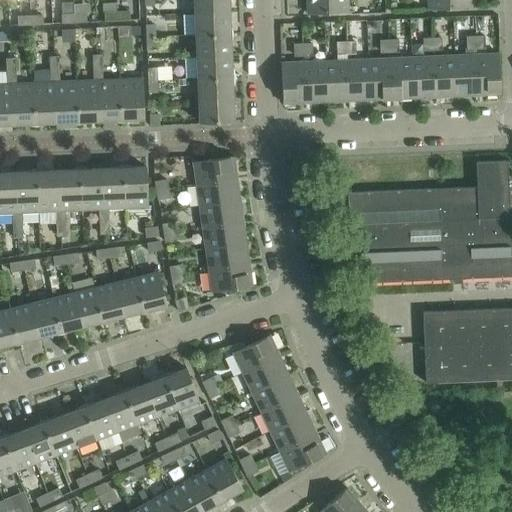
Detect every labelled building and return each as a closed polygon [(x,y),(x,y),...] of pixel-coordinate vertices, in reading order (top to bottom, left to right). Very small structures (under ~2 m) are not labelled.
[(228,0),(194,0),(195,14),(229,12),(228,0)] [(307,0),(308,14),(349,12),(348,0),(307,0)] [(428,0),(429,9),(469,8),(469,0),(428,0)] [(117,3),(103,4),(103,13),(105,13),(117,12),(117,3)] [(118,21),(117,12),(105,13),(106,21),(118,21)] [(129,12),(117,12),(118,21),(130,20),(129,12)] [(229,12),(195,14),(196,35),(230,34),(229,12)] [(74,23),(74,14),(62,15),(62,23),(74,23)] [(86,14),(74,14),(74,23),(87,22),(86,14)] [(31,25),(30,16),(18,17),(19,25),(31,25)] [(42,16),(30,16),(31,25),(43,24),(42,16)] [(146,25),(147,38),(155,37),(155,25),(146,25)] [(130,26),(118,27),(118,36),(130,35),(130,26)] [(230,34),(196,35),(197,57),(231,55),(230,34)] [(484,36),(476,37),(476,49),(483,49),(485,46),(484,36)] [(155,37),(147,38),(147,50),(156,49),(155,37)] [(476,49),(476,37),(467,37),(467,47),(469,49),(476,49)] [(433,51),(432,38),(423,39),(424,49),(426,51),(433,51)] [(441,38),(432,38),(433,51),(440,50),(442,48),(441,38)] [(390,53),(389,40),(380,41),(381,51),(383,53),(390,53)] [(398,40),(389,40),(390,53),(397,52),(399,50),(398,40)] [(347,54),(346,42),(337,43),(338,53),(340,55),(347,54)] [(355,42),(346,42),(347,54),(354,54),(355,52),(355,42)] [(303,56),(303,44),(294,44),(294,55),(297,57),(303,56)] [(312,44),(303,44),(303,56),(310,56),(312,54),(312,44)] [(499,53),(476,54),(478,95),(501,95),(499,53)] [(476,54),(455,55),(457,96),(478,95),(476,54)] [(101,55),(97,55),(93,56),(93,68),(102,68),(101,55)] [(231,55),(197,57),(198,79),(232,77),(231,55)] [(455,55),(433,56),(435,97),(457,96),(455,55)] [(433,56),(412,57),(413,98),(435,97),(433,56)] [(58,57),(54,57),(50,57),(50,70),(59,69),(58,57)] [(412,57),(390,58),(392,99),(413,98),(412,57)] [(390,58),(368,59),(370,100),(392,99),(390,58)] [(15,59),(11,59),(6,59),(7,72),(15,71),(15,59)] [(368,59),(347,60),(349,101),(370,100),(368,59)] [(347,60),(325,61),(327,102),(349,101),(347,60)] [(325,61),(304,62),(306,103),(327,102),(325,61)] [(306,103),(304,62),(281,63),(283,104),(306,103)] [(102,68),(93,68),(94,80),(98,80),(100,121),(122,120),(120,79),(102,80),(102,68)] [(148,69),(149,81),(157,80),(157,68),(148,69)] [(59,69),(50,70),(51,82),(55,82),(57,123),(78,122),(77,81),(59,82),(59,69)] [(15,71),(7,72),(7,84),(12,84),(13,125),(35,124),(34,83),(16,84),(15,71)] [(232,77),(198,79),(199,100),(233,99),(232,77)] [(142,78),(120,79),(122,120),(144,119),(142,78)] [(98,80),(94,80),(77,81),(78,122),(100,121),(98,80)] [(157,80),(149,81),(149,93),(158,92),(157,80)] [(55,82),(51,82),(34,83),(35,124),(57,123),(55,82)] [(12,84),(7,84),(0,84),(0,125),(13,125),(12,84)] [(233,99),(199,100),(200,123),(234,121),(233,99)] [(159,115),(150,115),(151,127),(159,126),(159,115)] [(193,162),(197,185),(237,179),(234,156),(193,162)] [(351,284),(452,280),(511,277),(511,175),(508,176),(508,161),(476,162),(477,187),(347,193),(351,284)] [(146,167),(124,168),(125,209),(148,208),(146,167)] [(124,168),(102,169),(104,209),(108,209),(125,209),(124,168)] [(102,169),(80,170),(82,210),(99,210),(100,222),(109,222),(108,209),(104,209),(102,169)] [(80,170),(59,171),(61,211),(65,211),(82,210),(80,170)] [(37,171),(15,172),(17,213),(21,213),(39,212),(37,171)] [(59,171),(37,171),(39,212),(56,211),(57,224),(66,224),(65,211),(61,211),(59,171)] [(15,172),(0,173),(0,213),(13,213),(13,226),(22,225),(21,213),(17,213),(15,172)] [(237,179),(197,185),(200,206),(240,200),(237,179)] [(155,182),(156,191),(169,189),(167,180),(155,182)] [(169,189),(156,191),(158,200),(170,198),(169,189)] [(240,200),(200,206),(203,227),(243,222),(240,200)] [(101,234),(109,234),(109,222),(100,222),(101,234)] [(162,224),(164,233),(176,231),(174,222),(162,224)] [(243,222),(203,227),(206,249),(246,243),(243,222)] [(57,236),(66,236),(66,224),(57,224),(57,236)] [(14,238),(23,238),(22,225),(13,226),(14,238)] [(146,228),(147,237),(159,235),(158,227),(146,228)] [(176,231),(164,233),(165,242),(177,240),(176,231)] [(160,241),(148,243),(149,252),(161,250),(160,241)] [(246,243),(206,249),(209,270),(249,264),(246,243)] [(121,247),(109,249),(110,257),(122,256),(121,247)] [(110,257),(109,249),(97,251),(98,259),(110,257)] [(78,253),(66,255),(67,264),(79,262),(78,253)] [(67,264),(66,255),(54,257),(55,265),(67,264)] [(35,260),(23,262),(24,270),(36,268),(35,260)] [(24,270),(23,262),(11,263),(12,272),(24,270)] [(249,264),(209,270),(212,293),(253,287),(249,264)] [(170,267),(171,276),(183,274),(182,265),(170,267)] [(159,272),(137,278),(145,311),(167,306),(159,272)] [(183,274),(171,276),(173,285),(185,283),(183,274)] [(137,278),(116,283),(124,316),(145,311),(137,278)] [(116,283),(95,288),(103,322),(124,316),(116,283)] [(95,288),(74,293),(82,327),(103,322),(95,288)] [(74,293),(53,299),(61,332),(82,327),(74,293)] [(186,298),(175,301),(179,312),(189,308),(186,298)] [(53,299),(32,304),(40,337),(61,332),(53,299)] [(32,304),(10,309),(19,343),(40,337),(32,304)] [(511,308),(423,312),(424,343),(426,383),(511,379),(511,308)] [(10,309),(0,311),(0,347),(19,343),(10,309)] [(233,353),(243,373),(280,356),(270,335),(233,353)] [(280,356),(243,373),(252,393),(289,375),(280,356)] [(187,369),(166,377),(178,409),(199,401),(187,369)] [(289,375),(252,393),(261,412),(298,395),(289,375)] [(166,377),(146,384),(158,417),(178,409),(166,377)] [(202,382),(206,390),(217,385),(214,377),(202,382)] [(146,384),(125,392),(138,424),(158,417),(146,384)] [(217,385),(206,390),(210,398),(221,393),(217,385)] [(125,392),(105,400),(117,432),(138,424),(125,392)] [(298,395),(261,412),(270,432),(307,414),(298,395)] [(105,400),(85,407),(97,440),(117,432),(105,400)] [(85,407),(65,415),(77,447),(97,440),(85,407)] [(307,414),(270,432),(280,451),(316,434),(307,414)] [(65,415),(44,423),(56,455),(77,447),(65,415)] [(221,421),(225,429),(236,424),(232,416),(221,421)] [(202,422),(206,430),(216,425),(213,417),(202,422)] [(44,423),(24,430),(36,463),(56,455),(44,423)] [(236,424),(225,429),(229,438),(240,432),(236,424)] [(24,430),(4,438),(16,470),(36,463),(24,430)] [(219,430),(208,435),(212,443),(222,438),(219,430)] [(177,433),(166,439),(170,446),(181,441),(177,433)] [(316,434),(280,451),(289,472),(326,454),(316,434)] [(4,438),(0,439),(0,476),(16,470),(4,438)] [(170,446),(166,439),(155,444),(159,451),(170,446)] [(184,447),(173,452),(176,460),(187,455),(184,447)] [(138,452),(127,457),(131,465),(142,459),(138,452)] [(176,460),(173,452),(162,457),(165,465),(176,460)] [(239,460),(243,468),(254,463),(250,455),(239,460)] [(131,465),(127,457),(116,462),(120,470),(131,465)] [(226,459),(207,470),(223,500),(243,489),(226,459)] [(254,463),(243,468),(247,477),(258,471),(254,463)] [(144,465),(133,470),(137,478),(148,473),(144,465)] [(99,470),(88,475),(91,483),(102,478),(99,470)] [(137,478),(133,470),(122,475),(126,483),(137,478)] [(207,470),(188,481),(204,511),(223,500),(207,470)] [(91,483),(88,475),(77,480),(80,488),(91,483)] [(188,481),(169,491),(180,511),(201,511),(204,511),(188,481)] [(105,483),(94,488),(98,496),(109,491),(105,483)] [(98,496),(94,488),(83,494),(87,501),(98,496)] [(318,511),(354,511),(362,505),(347,488),(318,511)] [(59,489),(48,494),(51,502),(62,496),(59,489)] [(180,511),(169,491),(150,502),(155,511),(180,511)] [(51,502),(48,494),(37,499),(40,507),(51,502)] [(65,502),(54,507),(56,511),(63,511),(69,510),(65,502)] [(155,511),(150,502),(131,511),(155,511)]
